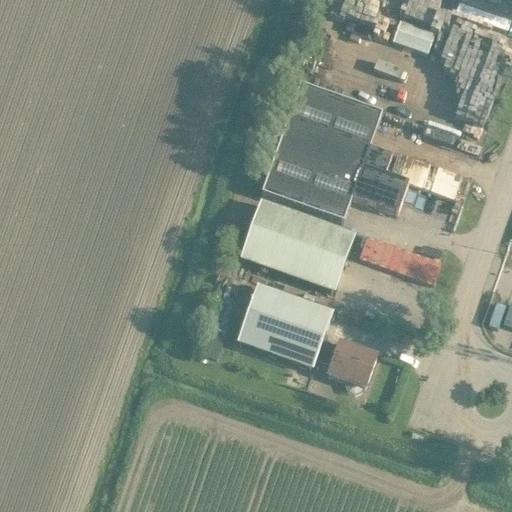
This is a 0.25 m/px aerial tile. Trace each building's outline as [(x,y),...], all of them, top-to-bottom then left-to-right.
[(433,37),(398,25),(391,44),(426,56),(433,37)] [(261,196),(342,225),(351,201),(397,217),(408,186),(384,177),(391,159),(368,152),(381,116),(299,87),(261,196)] [(239,262),(334,295),(354,238),(259,205),(239,262)] [(327,377),(346,384),(345,387),(348,393),(354,396),(360,393),(361,389),(364,391),(376,358),(338,345),(337,349),(322,343),(332,315),(256,288),(236,345),(312,372),(315,363),(330,368),(327,377)] [(210,332),(202,356),(214,360),(222,336),(210,332)]
